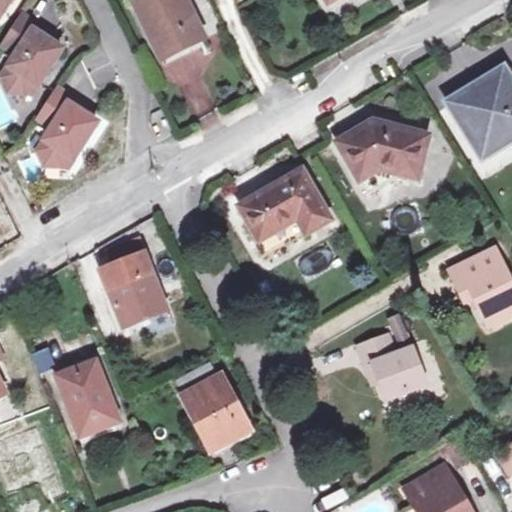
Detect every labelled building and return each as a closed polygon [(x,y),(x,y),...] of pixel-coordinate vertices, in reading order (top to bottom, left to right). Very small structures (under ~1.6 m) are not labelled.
[(0,0),(0,11),(2,13),(11,0),(0,0)] [(186,0),(140,0),(135,2),(162,58),(205,38),(186,0)] [(43,38),(46,33),(24,19),(6,48),(17,56),(3,79),(10,93),(25,94),(27,91),(33,82),(38,86),(62,50),(49,42),(43,38)] [(53,37),(46,33),(43,38),(49,42),(53,37)] [(497,138),(511,129),(511,82),(505,70),(450,103),(483,157),(501,145),(497,138)] [(33,94),(38,86),(33,82),(27,91),(33,94)] [(79,111),(82,106),(60,92),(41,121),(52,129),(39,151),(45,166),(60,167),(62,163),(68,155),(74,159),(97,124),(85,116),(79,111)] [(88,110),(82,106),(79,111),(85,116),(88,110)] [(340,142),(362,179),(380,169),(403,176),(418,180),(431,135),(377,120),(340,142)] [(68,167),(74,159),(68,155),(62,163),(68,167)] [(297,220),(306,234),(333,218),(304,168),(240,205),(261,241),(297,220)] [(380,169),(362,179),(370,194),(403,176),(380,169)] [(15,228),(3,204),(0,206),(0,226),(4,234),(15,228)] [(407,232),(417,217),(401,207),(392,222),(407,232)] [(264,259),(306,234),(297,220),(261,241),(256,244),(264,259)] [(109,252),(114,265),(144,253),(139,240),(109,252)] [(490,326),(511,315),(511,281),(496,250),(451,271),(465,301),(476,296),(490,326)] [(108,289),(123,327),(148,317),(167,310),(144,253),(114,265),(121,283),(108,289)] [(101,270),(108,289),(121,283),(114,265),(101,270)] [(167,310),(148,317),(155,336),(174,329),(167,310)] [(401,314),(388,319),(399,346),(410,341),(401,314)] [(372,361),(380,383),(387,401),(430,385),(414,345),(395,352),(389,334),(359,346),(365,364),(372,361)] [(47,349),(31,355),(38,373),(55,367),(47,349)] [(96,361),(56,377),(80,437),(121,421),(96,361)] [(372,361),(365,364),(373,385),(380,383),(372,361)] [(223,374),(217,377),(210,364),(179,380),(185,394),(181,396),(211,452),(252,431),(223,374)] [(459,471),(474,461),(462,439),(446,448),(459,471)] [(511,470),(511,451),(510,448),(499,455),(509,472),(511,470)] [(472,511),(446,466),(404,490),(417,511),(472,511)]
